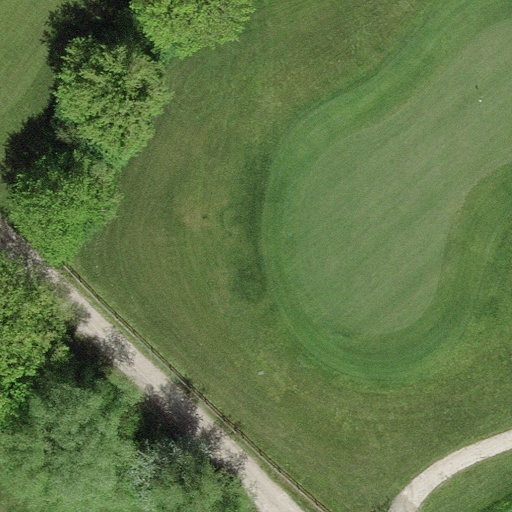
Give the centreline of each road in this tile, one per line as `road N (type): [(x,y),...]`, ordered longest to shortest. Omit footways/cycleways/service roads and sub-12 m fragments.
road 1 (track): [(0,243),(282,511)]
road 2 (track): [(406,511),(440,481),(511,446)]
